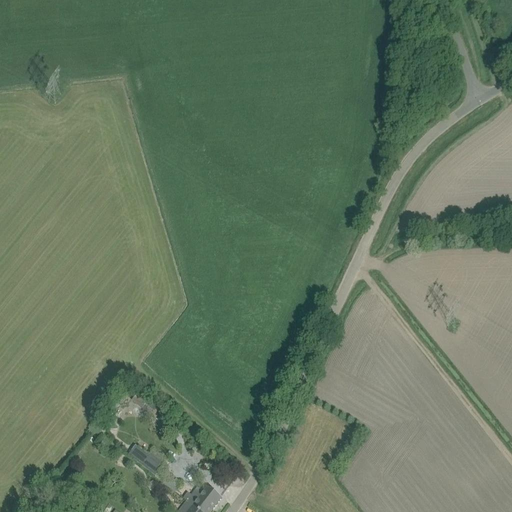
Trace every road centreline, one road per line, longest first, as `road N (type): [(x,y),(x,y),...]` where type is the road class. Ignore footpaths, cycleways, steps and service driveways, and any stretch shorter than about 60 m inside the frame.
road 1 (unclassified): [(230,511),(264,462),(399,172),(433,131),(478,98)]
road 2 (track): [(511,240),(441,241),(357,260)]
